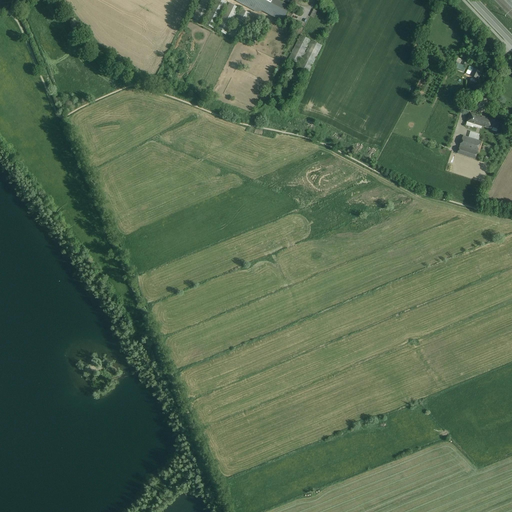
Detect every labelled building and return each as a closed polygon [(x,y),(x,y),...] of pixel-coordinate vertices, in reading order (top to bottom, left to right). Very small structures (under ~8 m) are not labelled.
[(212,0),(201,0),(193,17),(202,22),(212,0)] [(226,2),(222,0),(215,0),(204,24),(213,28),(226,2)] [(250,9),(252,5),(243,1),(241,0),(240,3),(250,9)] [(260,10),(264,0),(243,0),(243,1),(252,5),(254,7),(258,9),(260,10)] [(260,10),(265,13),(272,0),(264,0),(260,10)] [(277,0),(272,0),(265,13),(282,22),(290,7),(277,0)] [(238,7),(229,2),(216,29),(225,33),(238,7)] [(251,13),(242,8),(229,35),(238,39),(251,13)] [(311,40),(301,36),(288,62),(298,67),(311,40)] [(322,45),(312,41),(299,67),(309,72),(322,45)] [(464,72),(468,61),(458,57),(454,68),(464,72)] [(476,84),(481,71),(469,66),(466,73),(470,75),(468,80),(476,84)] [(495,120),(470,113),(467,122),(493,130),(495,120)] [(469,136),(478,139),(480,134),(470,131),(469,136)] [(463,136),(460,147),(477,152),(481,141),(463,136)] [(460,147),(458,154),(475,160),(477,152),(460,147)]
